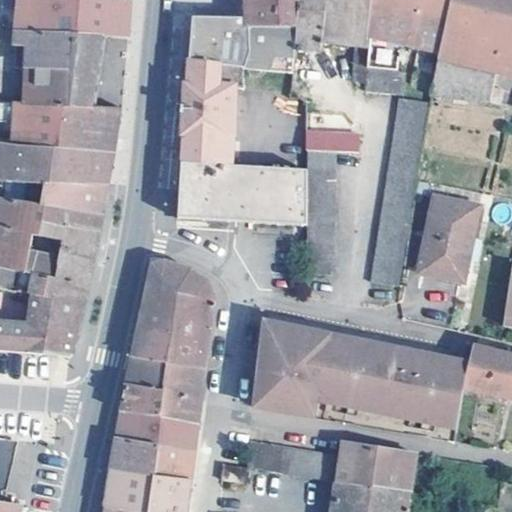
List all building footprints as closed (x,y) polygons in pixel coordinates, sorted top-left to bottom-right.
[(128,28),(130,0),(19,0),(17,25),(105,33),(127,35),(128,28)] [(245,0),(246,16),(300,21),(302,0),(245,0)] [(302,0),(300,21),(297,46),(321,46),(322,38),(359,42),(369,42),(370,33),(373,0),(302,0)] [(373,0),(370,33),(379,35),(442,50),(453,0),(373,0)] [(511,0),(453,0),(442,50),(432,91),(434,90),(491,102),(499,70),(511,72),(511,0)] [(192,37),(191,59),(239,62),(238,82),(244,82),(245,66),(295,66),(297,46),(300,21),(246,16),(198,14),(193,14),(192,37)] [(105,33),(17,25),(14,61),(27,62),(101,68),(104,40),(105,33)] [(370,33),(369,42),(368,56),(378,57),(379,35),(370,33)] [(184,134),(183,157),(233,162),(237,85),(244,86),(244,82),(238,82),(239,62),(191,59),(189,80),(186,80),(182,121),(181,135),(184,134)] [(96,105),(101,68),(27,62),(25,96),(25,98),(96,105)] [(406,69),(368,62),(367,84),(404,91),(406,69)] [(431,99),(403,94),(373,281),(402,285),(431,99)] [(120,107),(96,105),(25,98),(25,96),(13,95),(13,97),(0,96),(0,111),(12,113),(10,138),(114,152),(117,132),(120,107)] [(311,130),(310,147),(338,148),(361,150),(364,132),(351,132),(311,130)] [(0,172),(30,175),(47,176),(80,179),(109,183),(110,177),(114,152),(10,138),(0,137),(0,172)] [(309,168),(308,222),(309,224),(308,275),(333,277),(335,224),(338,148),(310,147),(309,168)] [(233,162),(183,157),(181,204),(191,205),(192,216),(216,216),(229,218),(233,162)] [(256,164),(233,162),(229,218),(253,222),(256,164)] [(308,222),(309,168),(276,166),(256,164),(253,222),(256,223),(309,224),(308,222)] [(0,195),(25,200),(30,175),(0,172),(0,195)] [(105,205),(109,183),(80,179),(47,176),(42,203),(104,212),(105,205)] [(481,203),(437,194),(420,268),(466,278),(481,203)] [(0,195),(0,262),(12,266),(15,244),(32,248),(35,233),(37,220),(100,231),(103,219),(104,212),(42,203),(25,200),(0,195)] [(191,205),(181,204),(181,217),(192,216),(191,205)] [(37,220),(35,233),(63,239),(60,256),(32,250),(32,248),(15,244),(12,266),(0,262),(0,285),(9,289),(34,296),(84,304),(87,290),(95,253),(100,231),(37,220)] [(145,296),(139,327),(173,332),(169,361),(206,366),(215,300),(179,292),(190,269),(178,264),(166,261),(161,260),(153,263),(145,296)] [(206,280),(190,269),(179,292),(215,300),(206,280)] [(0,307),(6,308),(9,289),(0,285),(0,307)] [(34,296),(9,289),(6,308),(31,313),(34,296)] [(84,304),(34,296),(31,313),(29,323),(0,318),(0,348),(1,349),(69,359),(79,327),(84,304)] [(458,427),(465,387),(470,362),(439,357),(439,353),(402,346),(402,350),(331,336),(331,333),(304,329),(304,331),(264,324),(255,411),(314,420),(317,403),(338,406),(338,399),(359,402),(359,410),(410,418),(411,410),(437,415),(436,423),(458,427)] [(135,348),(133,355),(169,361),(173,332),(139,327),(135,348)] [(467,387),(511,397),(511,352),(500,350),(473,344),(470,362),(465,387),(467,387)] [(130,375),(128,383),(166,389),(169,361),(133,355),(130,375)] [(206,366),(169,361),(166,389),(162,416),(198,422),(206,366)] [(123,410),(162,416),(166,389),(128,383),(124,402),(123,410)] [(359,402),(338,399),(338,406),(317,403),(314,420),(455,443),(458,427),(436,423),(437,415),(411,410),(410,418),(359,410),(359,402)] [(198,422),(162,416),(123,410),(122,417),(118,437),(195,448),(198,422)] [(0,501),(1,502),(7,451),(8,435),(0,434),(0,501)] [(195,448),(118,437),(113,460),(112,467),(190,479),(195,448)] [(246,464),(251,465),(253,465),(269,468),(282,470),(296,472),(337,479),(411,491),(417,452),(343,441),(340,455),(254,441),(250,440),(246,464)] [(251,483),(253,465),(251,465),(246,464),(228,461),(225,461),(222,478),(251,483)] [(185,511),(190,479),(112,467),(107,496),(105,505),(147,511),(146,511),(185,511)] [(282,470),(269,468),(267,484),(280,486),(282,470)] [(296,472),(282,470),(280,486),(295,489),(296,472)] [(431,494),(411,491),(337,479),(331,511),(408,511),(410,506),(429,509),(431,494)] [(21,511),(23,505),(1,502),(0,501),(0,511),(21,511)]
